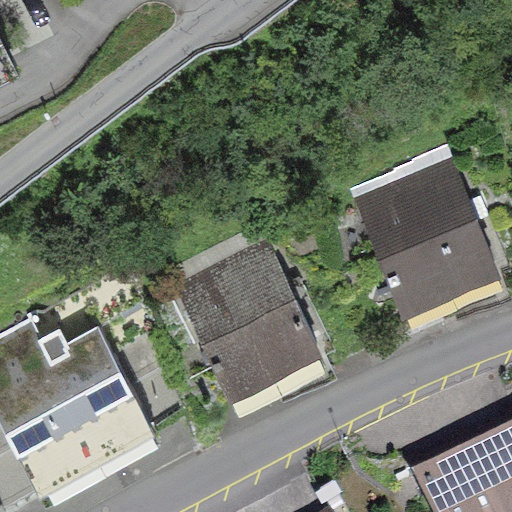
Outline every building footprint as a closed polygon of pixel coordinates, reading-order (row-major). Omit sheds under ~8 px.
[(0,34),(0,79),(18,71),(0,34)] [(356,197),(402,307),(502,265),(455,155),(356,197)] [(188,284),(236,378),(324,334),(276,240),(188,284)] [(32,320),(0,336),(0,411),(23,448),(136,387),(98,322),(67,336),(59,323),(41,333),(32,320)] [(511,511),(511,429),(412,478),(428,511),(511,511)]
